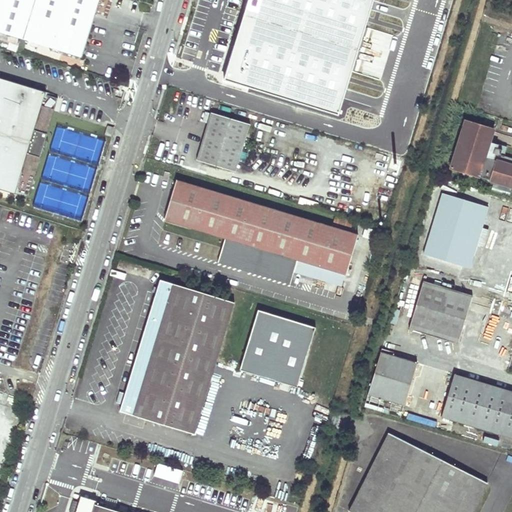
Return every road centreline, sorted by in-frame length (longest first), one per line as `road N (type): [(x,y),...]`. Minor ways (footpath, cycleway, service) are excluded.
road 1 (unclassified): [(17,511),(174,0)]
road 2 (unknown): [(118,183),(143,200),(145,247),(308,300)]
